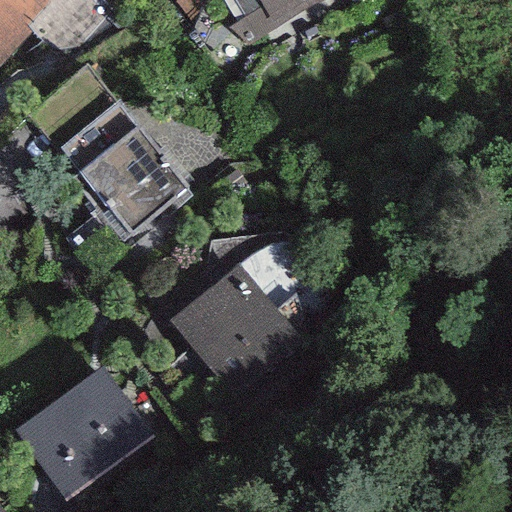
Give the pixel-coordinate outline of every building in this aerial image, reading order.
[(0,0),(0,59),(32,30),(58,51),(67,52),(82,45),(118,5),(113,0),(0,0)] [(234,0),(245,17),(229,28),(249,45),(274,30),(313,3),(321,0),(234,0)] [(88,65),(28,115),(134,241),(194,191),(88,65)] [(240,264),(170,321),(231,395),(301,338),(240,264)] [(101,368),(13,432),(65,502),(153,437),(101,368)]
